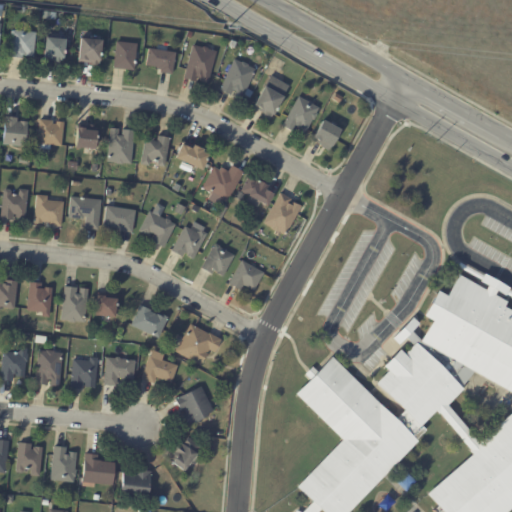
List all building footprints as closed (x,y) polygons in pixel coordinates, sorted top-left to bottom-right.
[(51,13),(50,20),(41,19),(42,12),(51,13)] [(17,32),(35,33),(33,58),(25,57),(25,56),(22,56),(22,59),(10,58),(12,38),(10,37),(11,32),(12,31),(17,32)] [(45,38),(65,40),(63,61),(60,61),(59,63),(54,62),(43,60),(45,38)] [(81,38),(102,40),(99,64),(98,64),(98,66),(91,65),(91,64),(78,62),(80,38),(81,38)] [(237,43),(235,49),(229,46),(231,40),(237,43)] [(136,45),(134,71),(113,69),(116,42),(136,45)] [(205,48),(208,49),(209,50),(216,52),(208,84),(201,83),(201,82),(198,81),(198,78),(196,77),(195,82),(183,79),(192,46),(202,48),(203,48),(205,48)] [(175,53),(172,75),(160,73),(160,71),(157,70),(158,68),(146,66),(149,49),(175,53)] [(246,89),(241,101),(234,97),(236,92),(233,90),(230,96),(219,90),(234,60),(240,64),(242,63),(248,65),(248,67),(255,71),(246,89)] [(276,80),(288,87),(272,116),(271,115),(268,120),(263,117),(264,114),(253,108),(270,76),(276,80)] [(297,128),(296,127),(293,133),(282,127),(298,98),(319,109),(304,135),(297,131),(298,128),(297,128)] [(6,117),(17,118),(17,123),(20,123),(20,122),(28,122),(25,147),(2,145),(5,117),(6,117)] [(51,121),(53,121),(52,125),(56,125),(56,122),(64,123),(61,147),(50,146),(50,151),(37,150),(40,120),(51,121)] [(331,125),(341,131),(329,152),(322,148),(322,147),(313,141),(324,121),(331,125)] [(87,127),(97,128),(95,150),(81,148),(79,150),(76,149),(75,148),(77,128),(85,128),(85,127),(87,127)] [(118,136),(121,136),(121,130),(134,132),(130,165),(122,164),(122,165),(116,164),(106,162),(110,129),(118,130),(118,136)] [(159,137),(169,139),(164,168),(157,167),(158,162),(150,161),(149,167),(140,165),(145,137),(152,138),(152,139),(154,139),(153,142),(156,142),(157,137),(159,137)] [(183,145),(192,149),(194,146),(204,150),(203,152),(210,155),(203,171),(176,159),(182,145),(183,145)] [(68,162),(77,163),(76,171),(67,170),(68,162)] [(235,168),(244,173),(238,183),(240,184),(238,188),(236,187),(230,197),(232,199),(230,203),(228,202),(227,203),(221,200),(217,206),(208,200),(212,194),(202,189),(214,168),(219,170),(220,168),(228,172),(231,166),(235,168)] [(268,187),(267,189),(274,193),(266,207),(260,203),(257,208),(246,202),(249,197),(240,192),(247,179),(255,183),(256,180),(268,187)] [(28,193),(25,222),(18,221),(18,220),(17,220),(17,217),(14,216),(14,222),(1,221),(4,193),(6,192),(10,192),(12,194),(12,197),(19,197),(20,192),(28,193)] [(244,195),(241,202),(234,198),(237,192),(244,195)] [(281,195),(291,200),(288,204),(290,205),(292,202),(301,207),(285,235),(278,231),(276,232),(273,231),(273,230),(264,224),(280,194),(281,195)] [(47,201),(63,203),(61,228),(48,227),(48,223),(42,223),(42,224),(33,223),(36,196),(47,197),(47,201)] [(84,199),(101,201),(98,231),(84,229),(86,217),(83,217),(83,220),(68,219),(70,198),(84,199)] [(227,209),(221,220),(215,216),(221,205),(227,209)] [(106,207),(135,211),(132,233),(119,231),(119,230),(103,227),(106,207)] [(154,214),(165,220),(167,219),(170,221),(170,223),(175,225),(163,249),(152,243),(155,236),(151,234),(149,237),(139,232),(149,212),(154,214)] [(190,230),(198,235),(200,231),(207,235),(193,260),(186,256),(187,255),(184,253),(181,258),(171,252),(184,227),(190,230)] [(234,256),(222,278),(216,274),(216,273),(213,271),(211,275),(200,269),(214,244),(220,247),(219,248),(234,256)] [(251,267),(263,274),(253,292),(243,286),(239,291),(228,285),(241,261),(251,267)] [(457,277),(506,304),(504,308),(511,311),(511,393),(419,343),(430,322),(423,316),(436,291),(445,295),(457,277)] [(16,282),(17,282),(14,311),(7,310),(7,308),(0,307),(0,283),(1,283),(1,284),(4,284),(5,281),(16,282)] [(30,283),(41,284),(41,290),(44,290),(44,288),(52,289),(49,318),(41,317),(42,313),(26,311),(29,283),(30,283)] [(65,287),(76,289),(75,295),(79,295),(79,289),(88,290),(84,324),(60,321),(64,287),(65,287)] [(97,294),(116,296),(114,319),(94,316),(96,293),(97,294)] [(140,306),(151,311),(150,312),(159,317),(160,315),(168,318),(158,339),(130,326),(139,306),(140,306)] [(394,335),(399,340),(402,337),(413,346),(418,340),(408,330),(411,327),(406,322),(394,335)] [(210,335),(220,340),(220,341),(220,342),(214,354),(209,351),(200,366),(175,352),(190,325),(208,335),(208,334),(210,335)] [(36,337),(46,338),(45,345),(35,344),(36,337)] [(465,389),(420,431),(376,387),(388,374),(384,369),(400,352),(405,355),(415,344),(465,389)] [(27,349),(26,355),(28,355),(27,363),(25,363),(24,378),(15,377),(16,375),(13,374),(12,382),(0,381),(3,352),(18,354),(18,348),(27,349)] [(54,352),(54,353),(62,354),(59,387),(50,386),(51,381),(47,380),(47,386),(35,385),(38,351),(46,352),(46,351),(54,352)] [(150,357),(177,367),(171,384),(155,378),(153,384),(141,380),(149,357),(150,357)] [(98,359),(94,389),(84,388),(85,384),(83,384),(82,390),(69,388),(72,360),(89,362),(89,358),(98,359)] [(125,380),(122,380),(122,378),(120,378),(120,379),(117,379),(116,387),(104,386),(106,359),(115,359),(116,358),(120,358),(121,360),(135,361),(133,381),(125,380)] [(332,358),(418,442),(349,511),(320,511),(296,489),(342,441),(295,396),(332,358)] [(183,418),(182,416),(185,414),(183,410),(180,412),(175,400),(201,387),(213,412),(206,415),(207,417),(187,427),(183,418)] [(511,416),(511,508),(507,511),(441,511),(427,495),(511,416)] [(196,456),(184,473),(170,463),(175,456),(173,455),(181,444),(183,446),(188,439),(201,448),(196,456)] [(0,440),(9,442),(6,474),(0,473),(0,440)] [(19,444),(31,445),(30,450),(33,451),(33,448),(34,449),(34,447),(42,448),(39,477),(31,476),(31,470),(23,469),(22,474),(15,473),(19,444)] [(54,447),(66,449),(65,455),(67,456),(68,453),(76,454),(74,471),(76,471),(75,478),(74,478),(73,483),(50,480),(53,447),(54,447)] [(86,455),(97,456),(97,461),(101,461),(101,462),(115,464),(112,486),(82,483),(85,454),(86,455)] [(139,471),(151,473),(148,494),(121,491),(123,473),(133,474),(133,472),(137,472),(137,471),(139,471)]
